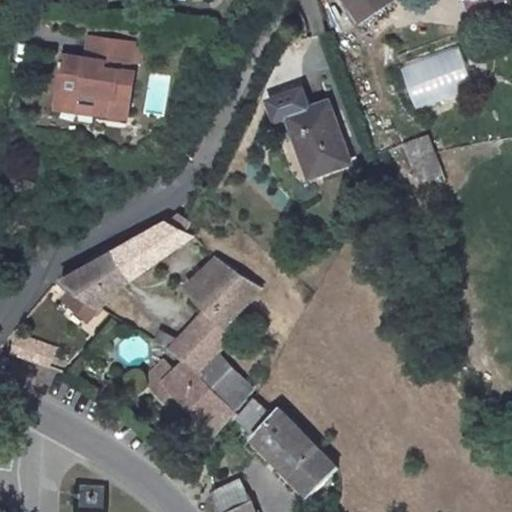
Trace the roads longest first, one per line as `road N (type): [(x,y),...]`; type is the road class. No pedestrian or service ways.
road 1 (residential): [(0,322),(37,271),(177,190),(289,0)]
road 2 (residential): [(49,418),(149,487),(170,511)]
